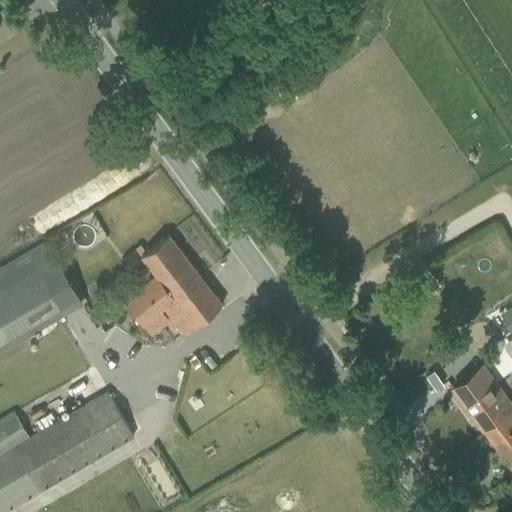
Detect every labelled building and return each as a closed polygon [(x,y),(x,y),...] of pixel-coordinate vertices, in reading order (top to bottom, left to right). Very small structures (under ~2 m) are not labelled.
[(67,229),(60,233),(62,237),(70,233),(67,229)] [(162,309),(182,334),(221,304),(167,234),(141,254),(156,274),(123,299),(130,309),(142,325),(162,309)] [(0,288),(0,289),(0,349),(25,334),(80,301),(45,241),(0,267),(0,288)] [(453,387),(485,431),(495,424),(487,414),(495,408),(494,407),(507,397),(494,380),(483,365),(453,387)] [(433,370),(426,375),(436,389),(443,384),(433,370)] [(0,511),(1,511),(134,435),(108,391),(29,437),(15,413),(0,422),(0,511)] [(485,431),(511,467),(511,466),(511,404),(507,397),(494,407),(495,408),(487,414),(495,424),(485,431)]
